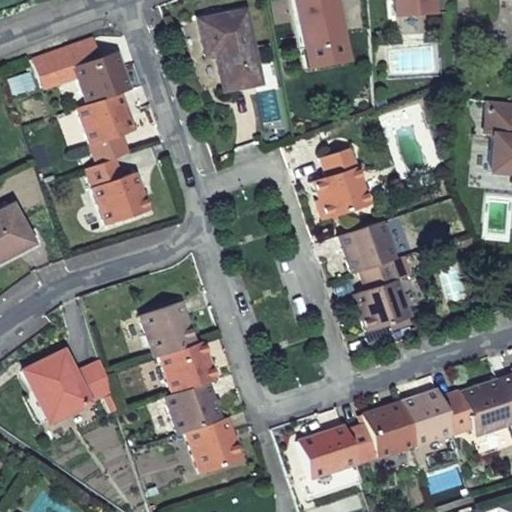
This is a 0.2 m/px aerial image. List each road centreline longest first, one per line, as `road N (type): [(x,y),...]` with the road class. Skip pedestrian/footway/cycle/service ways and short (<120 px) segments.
road 1 (residential): [(195,191),(278,167),(343,390)]
road 2 (residential): [(207,229),(260,412),(343,390)]
road 3 (residential): [(0,316),(98,263),(207,229)]
road 4 (residential): [(136,0),(195,191)]
road 5 (residential): [(343,390),(511,346)]
road 6 (residential): [(0,52),(135,0)]
